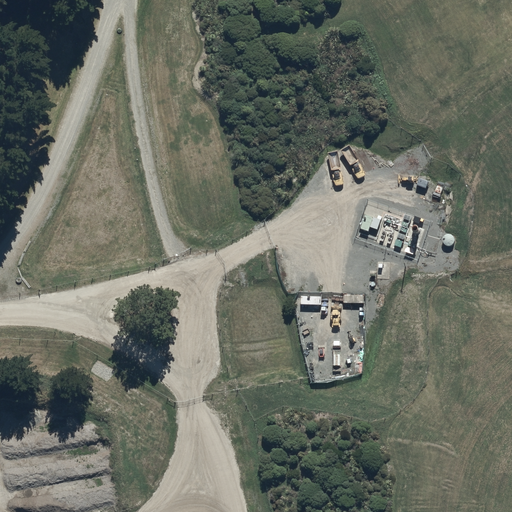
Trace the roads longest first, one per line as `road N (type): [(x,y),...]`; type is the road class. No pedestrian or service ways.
road 1 (unclassified): [(0,315),(275,247),(324,214)]
road 2 (track): [(218,511),(193,394),(129,345),(37,309)]
